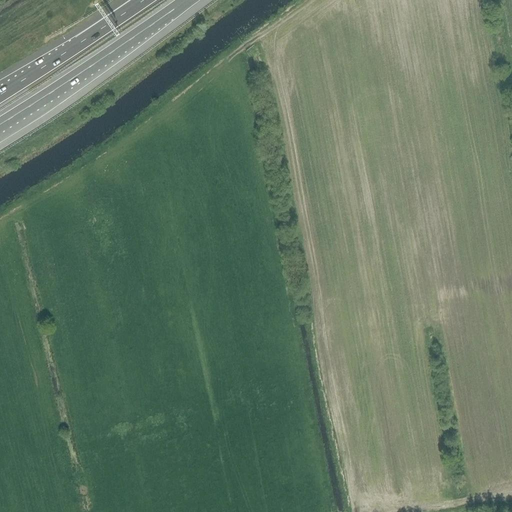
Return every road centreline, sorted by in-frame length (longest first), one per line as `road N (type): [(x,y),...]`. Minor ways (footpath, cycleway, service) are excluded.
road 1 (motorway): [(0,126),(189,0)]
road 2 (motorway): [(143,0),(0,93)]
